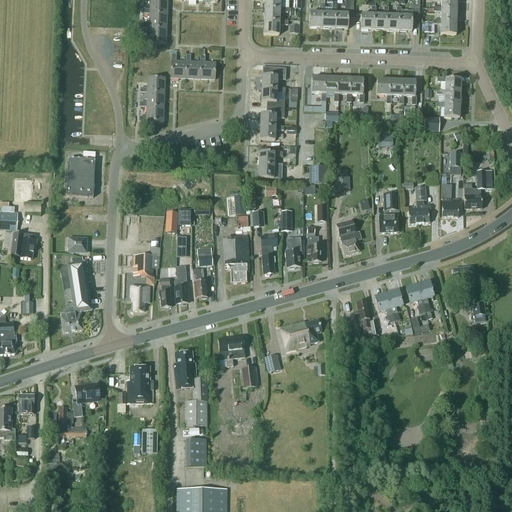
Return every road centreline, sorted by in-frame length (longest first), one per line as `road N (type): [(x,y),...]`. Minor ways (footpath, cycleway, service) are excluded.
road 1 (tertiary): [(114,345),(422,262),(511,217)]
road 2 (unclassified): [(114,345),(108,315),(117,152)]
road 3 (residential): [(117,152),(238,119),(243,55)]
road 4 (residential): [(475,64),(300,59)]
road 5 (unclassified): [(117,152),(116,104),(83,27),(83,0)]
road 6 (tertiary): [(0,383),(114,345)]
